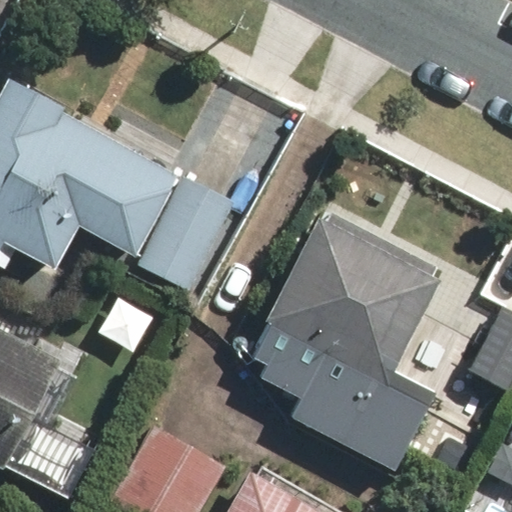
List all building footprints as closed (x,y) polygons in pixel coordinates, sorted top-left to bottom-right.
[(58,108),(1,77),(0,79),(0,244),(50,271),(74,226),(132,256),(130,261),(180,288),(226,202),(56,112),(58,108)] [(435,280),(313,215),(258,318),(265,322),(247,357),(315,393),(297,427),(353,456),(392,385),(382,379),(435,280)] [(511,365),(511,316),(492,305),(457,368),(498,391),(511,365)] [(0,467),(58,358),(0,328),(0,467)] [(187,511),(219,461),(150,419),(95,508),(101,511),(187,511)] [(317,511),(240,468),(215,511),(317,511)]
